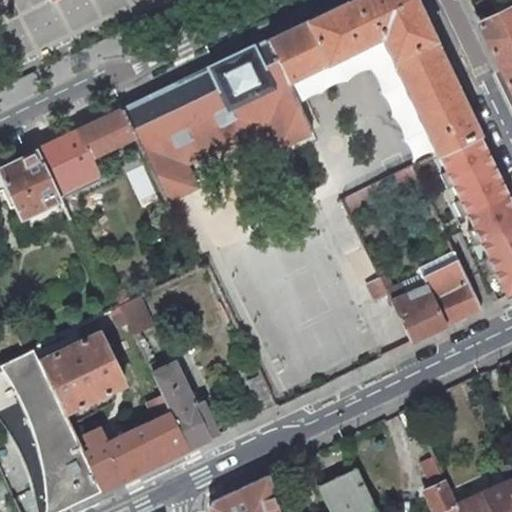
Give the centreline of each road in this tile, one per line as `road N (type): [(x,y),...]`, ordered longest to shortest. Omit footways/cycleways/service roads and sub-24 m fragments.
road 1 (residential): [(181,486),(511,327)]
road 2 (residential): [(0,131),(277,0)]
road 3 (residential): [(511,137),(448,0)]
